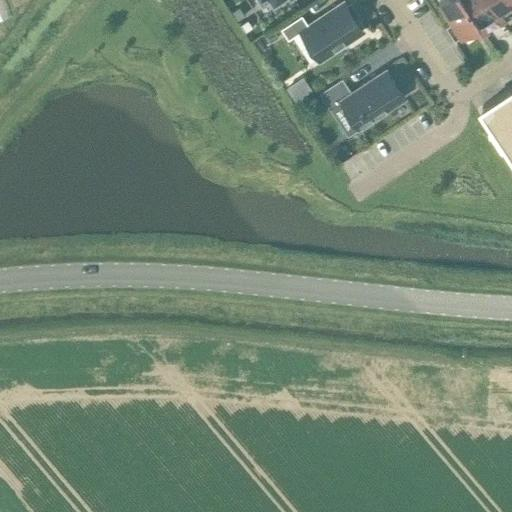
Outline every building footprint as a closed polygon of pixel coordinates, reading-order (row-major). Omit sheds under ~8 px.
[(476,25),(482,34),(485,32),(463,0),(440,0),(439,1),(452,20),(445,25),(454,39),(476,25)] [(463,0),(485,32),(488,30),(484,24),(496,17),(500,22),(503,20),(489,0),(463,0)] [(511,0),(489,0),(503,20),(505,19),(501,13),(511,5),(511,0)] [(301,14),(280,28),(288,39),(300,31),(319,59),(363,30),(354,17),(358,14),(350,3),(346,5),(343,1),(308,24),(301,14)] [(262,38),(254,43),(261,53),(266,50),(267,45),(262,38)] [(404,96),(400,90),(385,68),(350,92),(341,78),(320,92),(330,106),(340,99),(358,126),(404,96)] [(511,85),(482,105),(494,122),(511,150),(511,85)]
